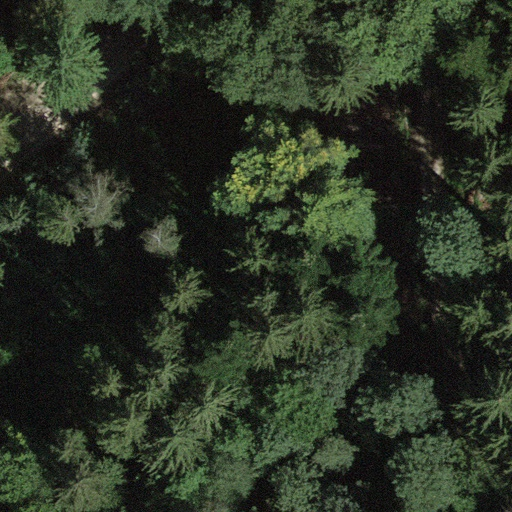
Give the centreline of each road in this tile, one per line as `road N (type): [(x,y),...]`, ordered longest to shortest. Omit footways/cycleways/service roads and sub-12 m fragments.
road 1 (track): [(479,511),(440,246),(441,0)]
road 2 (track): [(190,0),(0,166)]
